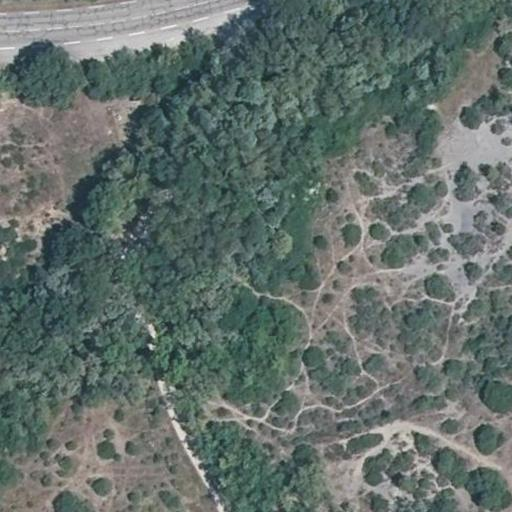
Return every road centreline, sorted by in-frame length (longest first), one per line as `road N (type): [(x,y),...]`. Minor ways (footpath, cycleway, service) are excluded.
road 1 (track): [(227,511),(161,379),(133,299),(131,259),(188,112),(253,0)]
road 2 (tertiary): [(221,0),(74,29),(0,33)]
